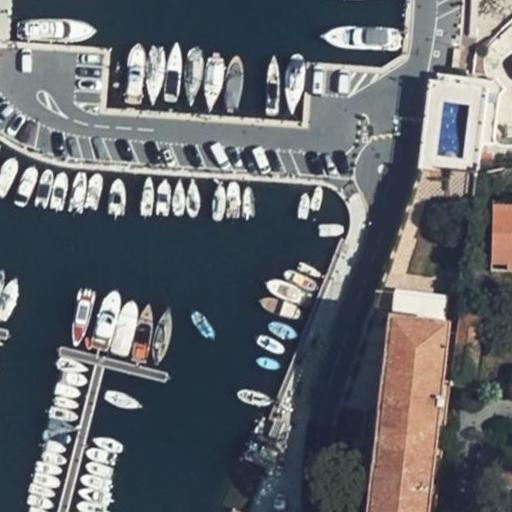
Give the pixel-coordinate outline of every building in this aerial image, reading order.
[(511,142),(503,142),(501,138),(497,137),(501,98),(507,94),(495,78),(488,83),(438,77),(437,86),(487,93),(479,160),(477,171),(511,165),(511,142)] [(417,177),(446,185),(450,175),(477,177),(477,171),(479,160),(487,93),(437,86),(431,85),(417,177)] [(447,185),(418,176),(332,433),(329,494),(348,499),(385,382),(411,298),(447,185)] [(511,206),(499,206),(499,259),(511,258),(511,206)] [(436,511),(451,386),(459,319),(460,304),(411,298),(385,382),(376,448),(369,511),(436,511)] [(459,319),(451,386),(473,388),(481,322),(459,319)] [(511,471),(502,471),(500,490),(511,490),(511,471)]
